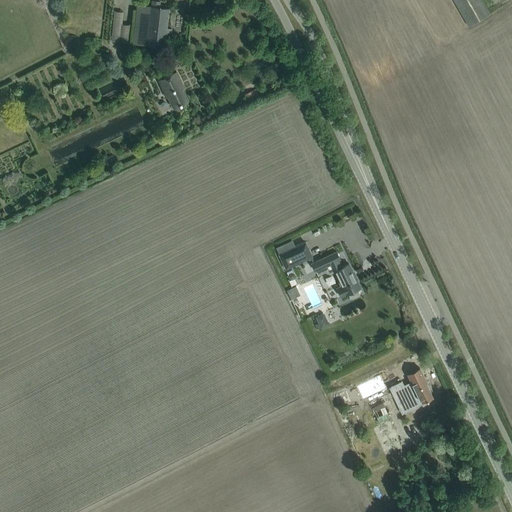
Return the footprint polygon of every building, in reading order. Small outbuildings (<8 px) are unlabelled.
[(489,14),(481,0),(453,0),(468,26),(489,14)] [(169,8),(151,6),(136,4),(132,43),(146,44),(164,46),(165,38),(166,31),(172,32),(172,28),(167,27),(169,8)] [(158,79),(162,88),(166,97),(168,96),(173,108),(188,101),(181,86),(183,85),(176,71),(158,79)] [(312,258),(305,243),(279,254),(287,270),(312,258)] [(315,271),(331,264),(342,286),(337,288),(341,297),(349,293),(351,297),(358,294),(356,290),(360,288),(349,264),(341,267),(338,260),(340,259),(337,252),(312,263),(315,271)] [(401,403),(403,408),(404,409),(410,406),(421,401),(422,402),(423,401),(432,397),(418,368),(409,372),(408,373),(413,384),(409,386),(411,389),(405,392),(400,381),(391,386),(399,404),(401,403)]
